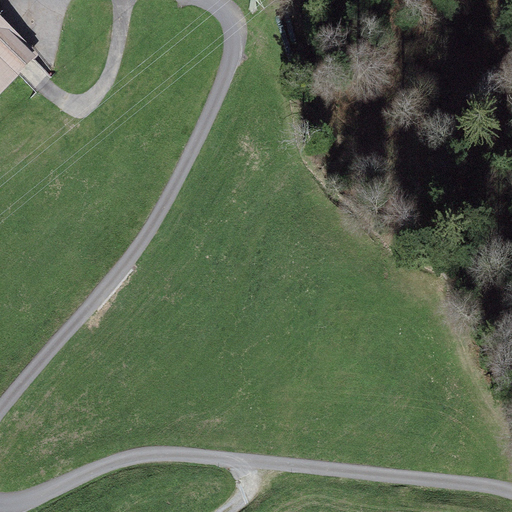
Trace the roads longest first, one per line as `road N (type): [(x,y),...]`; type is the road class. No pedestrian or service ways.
road 1 (unclassified): [(187,0),(225,16),(234,43),(214,94),(138,244),(0,410)]
road 2 (unclassified): [(0,506),(123,456),(267,466)]
road 3 (unclassified): [(267,466),(511,495)]
